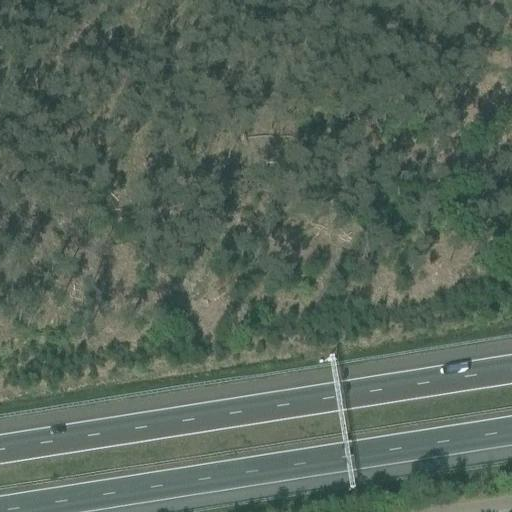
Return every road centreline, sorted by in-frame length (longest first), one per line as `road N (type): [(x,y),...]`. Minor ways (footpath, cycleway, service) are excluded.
road 1 (motorway): [(511,370),(0,450)]
road 2 (motorway): [(0,511),(511,431)]
